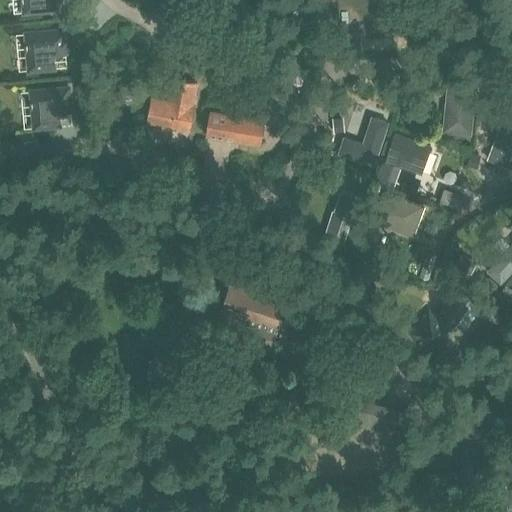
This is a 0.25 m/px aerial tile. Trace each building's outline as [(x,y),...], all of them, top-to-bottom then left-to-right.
[(24,0),(25,13),(62,9),(61,0),(24,0)] [(402,0),(403,8),(411,8),(421,9),(421,0),(402,0)] [(442,0),(445,10),(474,3),(473,0),(442,0)] [(227,6),(224,24),(254,30),(258,12),(227,6)] [(27,34),(30,70),(55,68),(53,53),(66,52),(64,30),(27,34)] [(190,130),(190,128),(194,102),(192,102),(195,83),(172,80),(169,100),(152,97),(147,131),(166,134),(170,126),(190,130)] [(283,89),(265,85),(261,101),(279,106),(283,89)] [(468,134),(473,91),(446,88),(442,131),(468,134)] [(32,92),(35,129),(60,126),(58,111),(71,110),(69,89),(32,92)] [(207,134),(262,145),(265,118),(212,109),(207,134)] [(372,164),(385,122),(370,117),(361,143),(342,137),(337,153),(372,164)] [(511,168),(511,129),(499,125),(486,159),(511,168)] [(419,173),(429,145),(394,133),(384,161),(419,173)] [(332,210),(323,238),(343,244),(358,197),(340,191),(334,211),(332,210)] [(414,226),(421,206),(383,192),(372,220),(402,231),(403,233),(410,235),(412,234),(414,227),(414,226)] [(298,226),(296,236),(307,239),(310,229),(298,226)] [(511,247),(489,273),(502,284),(511,273),(511,247)] [(429,278),(436,254),(427,252),(420,275),(429,278)] [(304,300),(294,297),(295,293),(232,273),(219,315),(245,323),(244,328),(267,335),(263,346),(260,355),(274,359),(277,350),(287,318),(297,321),(304,300)] [(511,302),(511,285),(506,282),(495,297),(511,302)] [(336,330),(348,290),(327,283),(315,323),(336,330)] [(453,287),(439,308),(458,321),(472,299),(453,287)] [(488,297),(480,311),(498,321),(506,308),(488,297)] [(436,353),(456,325),(427,305),(407,333),(436,353)] [(324,417),(339,370),(316,362),(301,409),(324,417)] [(511,369),(499,375),(511,407),(511,406),(511,369)] [(344,421),(400,436),(406,410),(351,395),(344,421)] [(463,460),(506,440),(489,402),(445,422),(463,460)] [(489,511),(500,511),(511,503),(511,474),(509,470),(476,494),(489,511)] [(0,511),(11,477),(0,473),(0,511)] [(351,511),(348,500),(334,504),(336,511),(351,511)]
